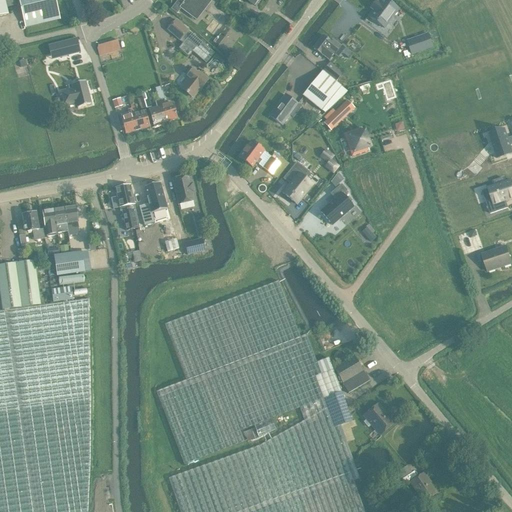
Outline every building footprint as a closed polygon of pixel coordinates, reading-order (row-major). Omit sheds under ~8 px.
[(55,0),(18,0),(25,27),(60,19),(55,0)] [(196,21),(211,0),(178,0),(171,9),(177,13),(180,8),(196,21)] [(373,10),(368,16),(384,28),(398,9),(386,0),(380,0),(378,3),(375,2),(370,8),(373,10)] [(214,54),(176,20),(167,30),(179,41),(183,43),(179,48),(188,57),(192,52),(206,64),(214,54)] [(216,48),(235,52),(239,29),(229,28),(229,32),(219,30),(216,48)] [(428,34),(408,41),(412,55),(433,47),(428,34)] [(323,35),(313,48),(321,55),(322,53),(330,59),(341,46),(332,39),(331,41),(323,35)] [(76,39),(49,46),(51,54),(57,52),(59,58),(80,52),(76,39)] [(117,40),(98,46),(97,49),(99,56),(120,50),(117,40)] [(330,63),(323,71),(336,82),(343,73),(330,63)] [(185,75),(189,78),(181,88),(192,97),(199,88),(200,90),(208,80),(198,72),(197,74),(190,68),(185,75)] [(302,95),(321,110),(325,113),(347,92),(322,70),(318,76),(302,95)] [(390,80),(375,85),(377,90),(383,88),(387,101),(396,98),(390,80)] [(73,88),(60,92),(64,107),(76,104),(78,108),(91,105),(85,81),(72,85),(73,88)] [(164,99),(161,87),(155,88),(156,92),(159,101),(165,123),(177,119),(173,103),(165,106),(163,100),(164,99)] [(146,91),(141,93),(142,95),(143,99),(146,109),(151,107),(147,93),(146,91)] [(157,108),(148,110),(153,126),(165,123),(159,101),(156,92),(159,101),(155,102),(157,108)] [(285,95),(270,116),(282,125),(289,116),(293,118),(301,107),(297,104),(285,95)] [(122,106),(120,99),(113,101),(115,108),(122,106)] [(335,112),(324,123),(331,131),(354,109),(347,101),(335,112)] [(137,114),(135,107),(134,104),(130,105),(131,108),(137,131),(150,127),(145,111),(137,114)] [(131,108),(130,105),(130,106),(131,109),(127,110),(129,116),(121,118),(125,134),(137,131),(131,108)] [(397,131),(406,129),(404,121),(395,123),(397,131)] [(361,128),(344,134),(346,140),(350,151),(352,157),(369,151),(368,147),(369,147),(370,147),(369,146),(364,132),(365,132),(364,131),(364,132),(362,132),(361,128)] [(511,150),(505,130),(489,135),(497,159),(511,153),(511,150)] [(251,141),(238,157),(252,168),(256,162),(263,168),(271,157),(264,151),(251,141)] [(271,157),(263,168),(272,175),(281,164),(271,157)] [(290,184),(282,193),(296,205),(312,185),(303,178),(308,172),(296,163),(284,179),(290,184)] [(356,171),(360,188),(381,183),(377,166),(356,171)] [(343,180),(338,174),(331,183),(335,187),(343,180)] [(188,176),(173,180),(179,205),(194,201),(192,193),(194,193),(192,184),(190,184),(188,176)] [(492,199),(486,201),(490,214),(508,208),(505,201),(511,199),(511,182),(511,180),(504,183),(503,178),(494,181),(496,186),(488,188),(492,199)] [(148,204),(139,207),(144,226),(154,223),(152,214),(167,209),(160,183),(144,188),(148,204)] [(117,197),(111,198),(113,209),(120,208),(120,211),(122,211),(126,231),(139,228),(131,188),(130,185),(130,186),(115,189),(117,197)] [(335,199),(321,212),(332,225),(353,207),(342,195),(346,191),(341,185),(331,194),(335,199)] [(77,223),(78,223),(75,207),(64,209),(67,224),(66,224),(67,232),(68,232),(68,235),(79,233),(77,223)] [(66,224),(67,224),(64,209),(54,210),(57,233),(67,232),(66,224)] [(57,235),(57,233),(54,210),(43,212),(45,228),(46,237),(57,235)] [(23,215),(22,215),(24,223),(25,232),(32,231),(34,241),(45,239),(43,229),(39,230),(36,213),(30,214),(28,212),(24,213),(23,215)] [(372,234),(371,233),(366,237),(371,242),(375,238),(372,234)] [(202,239),(185,243),(187,255),(205,251),(202,239)] [(61,247),(62,255),(69,254),(68,246),(61,247)] [(488,272),(511,264),(506,247),(482,255),(488,272)] [(55,258),(52,258),(55,276),(57,275),(57,276),(85,272),(82,253),(69,254),(62,255),(54,256),(55,258)] [(349,394),(369,382),(354,356),(334,368),(349,394)] [(367,426),(370,424),(380,435),(394,423),(378,404),(364,417),(366,420),(363,422),(367,426)] [(400,472),(390,478),(395,485),(404,478),(400,472)] [(423,474),(410,482),(423,502),(436,493),(423,474)]
